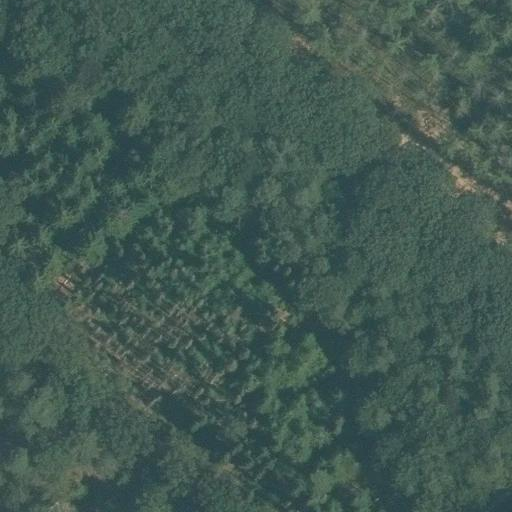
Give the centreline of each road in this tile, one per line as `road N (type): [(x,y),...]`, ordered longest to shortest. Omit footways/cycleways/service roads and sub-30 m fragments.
road 1 (track): [(511,327),(152,0)]
road 2 (track): [(194,511),(0,329)]
